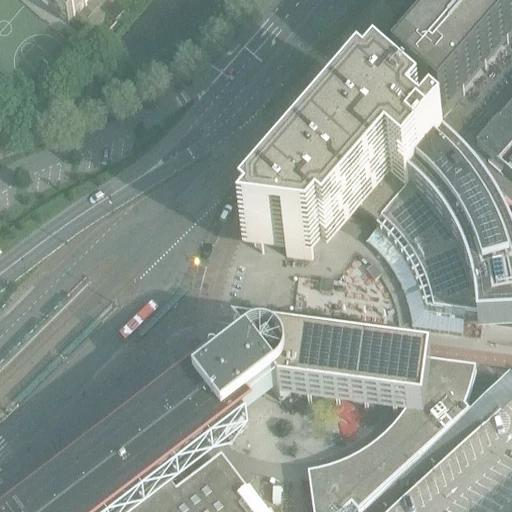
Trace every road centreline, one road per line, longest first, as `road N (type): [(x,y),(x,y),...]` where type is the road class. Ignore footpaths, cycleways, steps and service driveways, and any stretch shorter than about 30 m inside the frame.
road 1 (tertiary): [(135,181),(225,133),(344,0)]
road 2 (tertiary): [(298,0),(135,181)]
road 3 (tertiary): [(0,274),(135,181)]
